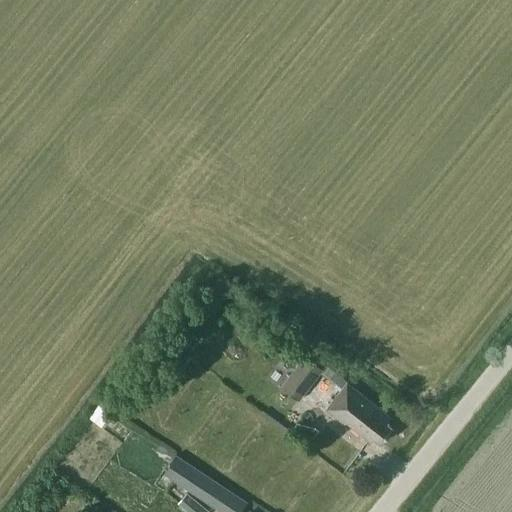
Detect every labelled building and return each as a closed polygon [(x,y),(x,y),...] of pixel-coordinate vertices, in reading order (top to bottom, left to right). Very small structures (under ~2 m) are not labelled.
[(310,349),(281,387),(299,401),(322,371),(331,378),(337,370),(310,349)] [(337,370),(331,378),(343,387),(347,382),(349,379),(337,370)] [(375,438),(380,442),(393,427),(387,423),(391,418),(347,382),(343,387),(326,408),(344,423),(345,421),(372,441),(375,438)] [(99,404),(90,418),(102,427),(112,413),(99,404)] [(249,511),(244,507),(249,500),(177,453),(165,472),(215,504),(225,511),(257,511),(253,508),(249,511)] [(178,503),(189,511),(206,511),(209,509),(187,491),(178,503)]
